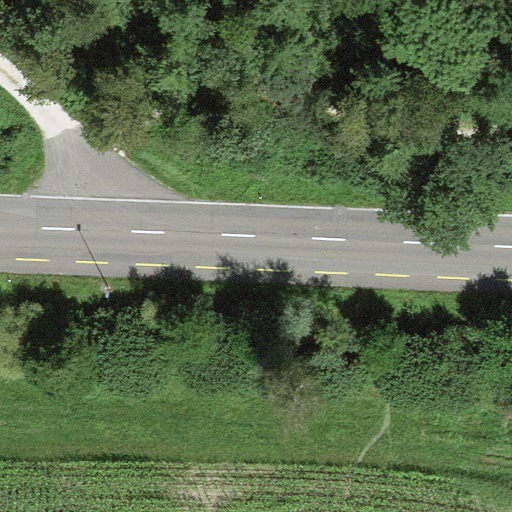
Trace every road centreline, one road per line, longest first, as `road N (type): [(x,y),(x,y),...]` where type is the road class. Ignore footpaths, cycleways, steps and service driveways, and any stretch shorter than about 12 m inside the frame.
road 1 (secondary): [(511,244),(0,226)]
road 2 (track): [(0,79),(84,155),(121,230)]
